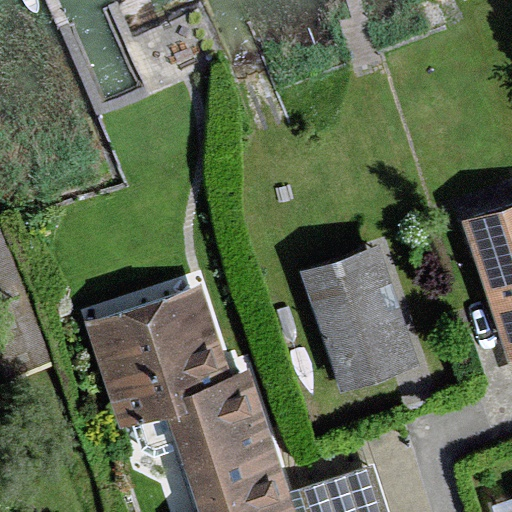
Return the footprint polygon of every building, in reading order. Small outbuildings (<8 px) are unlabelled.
[(511,197),(443,225),(498,361),(511,354),(511,197)] [(287,270),(325,383),(402,358),(364,244),(287,270)] [(186,285),(72,320),(105,428),(135,418),(163,511),(279,511),(235,370),(215,376),(186,285)] [(373,511),(354,464),(285,492),(292,511),(373,511)] [(511,511),(511,490),(481,502),(484,511),(511,511)]
